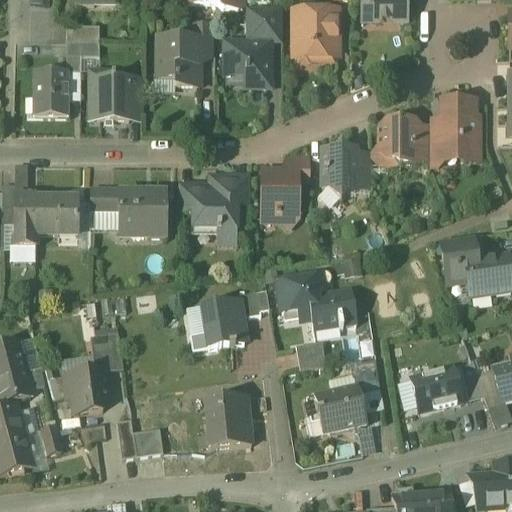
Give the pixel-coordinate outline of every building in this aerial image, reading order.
[(74,0),(75,12),(94,12),(94,7),(110,7),(110,0),(74,0)] [(187,0),(187,9),(217,9),(222,14),(245,14),(244,0),(187,0)] [(361,0),(361,13),(368,13),(368,15),(370,15),(370,25),(405,25),(404,0),(361,0)] [(281,18),(245,17),(245,49),(267,49),(267,45),(281,45),(281,18)] [(335,18),(295,18),(295,62),(299,62),(303,67),(308,67),(312,62),(335,62),(335,18)] [(213,30),(192,30),(192,31),(194,31),(194,46),(194,62),(198,62),(201,62),(213,62),(213,30)] [(99,32),(66,33),(66,48),(99,48),(99,32)] [(194,46),(157,46),(157,86),(174,86),(174,93),(197,93),(201,88),(201,62),(198,62),(194,62),(194,46)] [(99,48),(66,48),(66,63),(99,62),(99,48)] [(245,49),(227,49),(227,67),(225,69),(224,72),(225,75),(226,77),(227,78),(229,80),(232,81),(236,80),(238,78),(243,78),(243,91),(267,91),(267,49),(245,49)] [(66,80),(34,80),(34,122),(68,122),(68,78),(66,78),(66,80)] [(128,87),(114,87),(114,81),(93,81),(93,105),(98,105),(98,126),(128,126),(128,121),(128,87)] [(143,87),(128,87),(128,121),(142,121),(143,87)] [(473,107),(441,107),(441,139),(441,156),(444,156),(458,156),(458,162),(460,162),(465,167),(478,166),(478,149),(477,148),(477,141),(473,141),(473,107)] [(409,126),(387,126),(381,132),(381,159),(387,165),(394,165),(399,170),(415,169),(415,168),(415,137),(415,132),(409,126)] [(429,137),(415,137),(415,168),(429,168),(429,139),(429,137)] [(441,156),(441,139),(429,139),(429,168),(429,172),(438,172),(444,167),(444,156),(441,156)] [(340,149),(335,155),(321,155),(321,192),(327,192),(340,205),(347,198),(354,198),(354,191),(354,159),(354,155),(346,155),(340,149)] [(369,159),(354,159),(354,191),(369,192),(369,159)] [(309,163),(287,162),(287,176),(297,176),(297,189),(309,189),(309,163)] [(287,176),(271,176),(271,178),(261,179),(261,219),(275,219),(275,227),(281,227),(287,234),(300,221),(297,218),(297,189),(297,176),(287,176)] [(249,184),(235,184),(235,194),(236,194),(236,210),(249,210),(249,184)] [(14,192),(1,192),(1,199),(1,223),(1,231),(13,232),(13,231),(14,231),(14,204),(14,192)] [(195,192),(177,192),(177,219),(195,219),(195,192)] [(215,194),(215,192),(195,192),(195,219),(195,232),(217,232),(216,247),(236,247),(236,210),(236,194),(235,194),(215,194)] [(120,195),(89,195),(89,220),(118,220),(118,200),(120,200),(120,195)] [(120,200),(118,200),(118,220),(118,240),(147,240),(147,245),(165,245),(165,199),(120,200)] [(14,204),(14,231),(13,231),(13,232),(13,254),(35,254),(35,242),(34,242),(34,207),(35,207),(35,204),(14,204)] [(35,207),(34,207),(34,242),(35,242),(77,242),(77,207),(35,207)] [(479,244),(440,250),(446,290),(467,287),(464,268),(475,266),(475,262),(481,257),(479,244)] [(475,266),(464,268),(467,287),(469,302),(490,299),(490,300),(511,297),(511,282),(509,261),(475,266)] [(361,265),(339,264),(339,279),(361,279),(361,265)] [(318,281),(277,287),(282,318),(298,316),(298,313),(309,312),(307,302),(330,298),(329,289),(330,287),(331,285),(331,284),(330,282),(330,281),(329,280),(329,279),(327,278),(326,277),(323,277),(321,278),(319,279),(318,281)] [(330,298),(307,302),(309,312),(312,334),(338,330),(339,335),(342,334),(340,326),(353,324),(354,331),(356,331),(350,295),(330,298)] [(257,299),(236,302),(236,307),(239,324),(243,324),(260,321),(257,299)] [(236,307),(207,311),(211,337),(205,338),(208,355),(229,351),(229,352),(234,352),(234,351),(243,349),(240,334),(245,334),(243,324),(239,324),(236,307)] [(118,340),(89,344),(94,377),(104,376),(104,378),(123,376),(118,340)] [(20,348),(0,353),(0,372),(17,368),(18,369),(25,367),(20,348)] [(321,348),(295,352),(299,376),(325,372),(321,348)] [(510,371),(475,382),(484,404),(488,415),(504,411),(504,408),(511,405),(511,377),(510,371),(511,370),(511,359),(507,361),(510,371)] [(375,365),(360,367),(365,398),(380,396),(375,365)] [(17,368),(0,372),(0,410),(35,401),(28,378),(21,380),(18,369),(17,368)] [(94,377),(68,381),(74,421),(103,417),(108,409),(104,378),(104,376),(94,377)] [(452,377),(411,387),(418,419),(460,409),(452,377)] [(475,382),(462,386),(467,408),(484,404),(475,382)] [(357,392),(313,402),(322,441),(366,431),(357,392)] [(246,403),(205,408),(209,455),(251,451),(246,403)] [(15,410),(0,414),(0,447),(23,441),(15,410)] [(130,428),(115,430),(121,466),(135,464),(132,440),(130,428)] [(55,433),(40,437),(47,461),(61,457),(55,433)] [(158,437),(132,440),(135,464),(161,460),(158,437)] [(23,441),(0,447),(0,480),(31,473),(23,441)] [(496,481),(467,483),(469,488),(475,511),(511,511),(511,469),(495,471),(496,481)] [(472,511),(475,511),(469,488),(458,491),(463,511),(472,511)] [(395,495),(391,501),(393,511),(450,511),(450,498),(412,501),(411,494),(395,495)]
